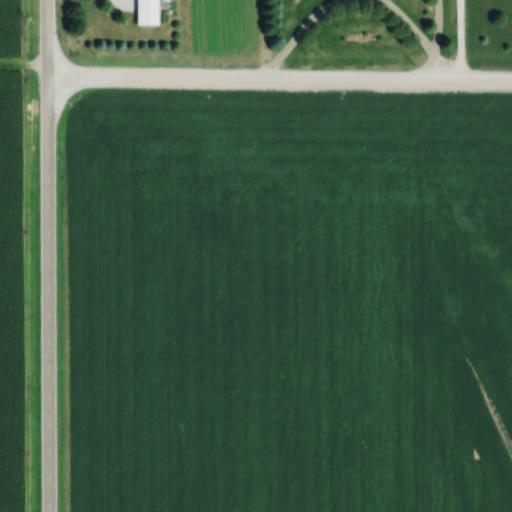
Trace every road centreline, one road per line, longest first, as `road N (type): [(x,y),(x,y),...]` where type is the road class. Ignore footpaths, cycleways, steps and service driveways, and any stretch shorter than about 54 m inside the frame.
road 1 (tertiary): [(511,73),(47,74)]
road 2 (tertiary): [(47,74),(48,511)]
